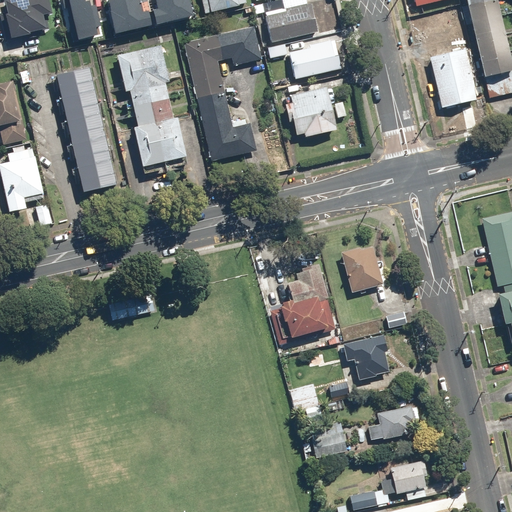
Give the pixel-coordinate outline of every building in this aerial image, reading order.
[(49,0),(14,0),(4,2),(12,37),(49,29),(45,15),(52,13),(49,0)] [(62,0),(71,41),(99,35),(97,26),(100,26),(96,5),(91,6),(90,2),(87,3),(86,0),(62,0)] [(110,0),(116,32),(151,26),(148,10),(142,11),(140,0),(110,0)] [(154,10),(157,23),(193,14),(189,0),(155,0),(158,9),(154,10)] [(201,0),(205,14),(247,4),(245,0),(201,0)] [(414,0),(417,12),(455,4),(453,0),(414,0)] [(511,59),(497,0),(466,0),(490,99),(511,93),(511,59)] [(311,3),(264,14),(271,45),(319,33),(311,3)] [(438,38),(459,33),(457,24),(436,29),(438,38)] [(234,67),(260,60),(253,28),(184,44),(213,162),(257,152),(250,123),(233,127),(218,62),(232,59),(234,67)] [(335,40),(288,51),(295,81),(342,69),(335,40)] [(288,55),(285,44),(268,48),(270,59),(288,55)] [(162,47),(118,57),(126,93),(131,92),(138,127),(136,128),(144,168),(187,159),(178,118),(173,119),(165,85),(170,84),(162,47)] [(465,50),(430,58),(443,109),(478,100),(465,50)] [(90,68),(57,76),(85,194),(118,186),(90,68)] [(0,127),(1,128),(5,145),(26,139),(12,82),(0,85),(0,127)] [(343,103),(333,105),(328,88),(292,96),(293,104),(286,106),(290,124),(294,123),(297,136),(305,134),(306,138),(339,131),(336,119),(346,116),(343,103)] [(350,150),(347,139),(336,142),(339,152),(350,150)] [(10,163),(0,165),(0,166),(10,213),(26,209),(24,199),(43,195),(35,157),(27,158),(25,151),(8,155),(10,163)] [(47,205),(36,207),(40,226),(51,224),(47,205)] [(505,292),(511,289),(511,210),(480,218),(497,287),(504,285),(505,292)] [(351,292),(384,284),(375,244),(341,252),(351,292)] [(282,306),(270,309),(279,343),(335,329),(319,263),(301,267),(301,270),(295,272),(297,279),(287,282),(291,299),(281,302),(282,306)] [(511,329),(511,289),(505,292),(497,294),(504,324),(510,322),(511,329)] [(113,320),(154,311),(151,295),(110,304),(113,320)] [(405,311),(386,315),(389,328),(408,324),(405,311)] [(388,350),(384,334),(343,344),(347,361),(354,359),(359,381),(390,373),(385,351),(388,350)] [(349,381),(328,386),(331,399),(352,394),(349,381)] [(305,410),(307,418),(321,414),(314,384),(289,390),(294,412),(305,410)] [(421,430),(415,405),(377,414),(379,423),(367,426),(373,447),(383,445),(382,440),(421,430)] [(308,431),(315,459),(348,451),(341,423),(308,431)] [(373,488),(349,494),(353,510),(389,502),(387,494),(395,492),(396,495),(405,493),(407,501),(447,491),(445,481),(426,486),(420,460),(390,467),(393,478),(379,481),(382,490),(374,491),(373,488)]
